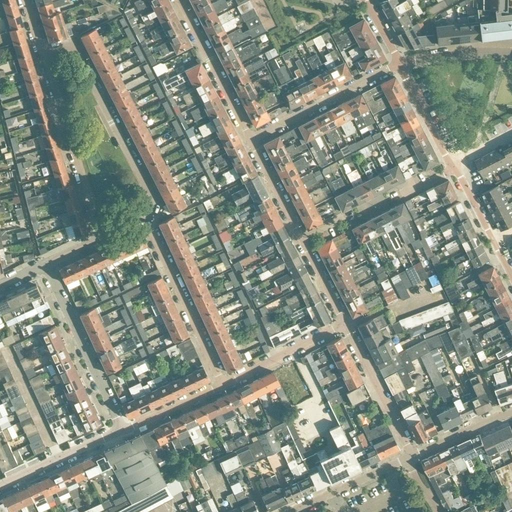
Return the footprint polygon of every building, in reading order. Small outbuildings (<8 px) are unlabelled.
[(67,0),(56,0),(52,1),(38,6),(41,18),(55,13),(53,8),(59,6),(68,3),(67,0)] [(151,3),(153,6),(165,0),(147,0),(136,6),(138,10),(151,3)] [(167,0),(165,0),(153,6),(154,10),(142,16),(144,21),(171,7),(167,0)] [(194,8),(209,1),(208,0),(191,0),(190,1),(194,8)] [(218,0),(211,4),(209,1),(194,8),(198,16),(225,2),(224,0),(218,0)] [(249,0),(248,0),(240,5),(236,6),(240,14),(253,7),(249,0)] [(382,0),(379,2),(384,12),(405,0),(382,0)] [(405,0),(384,12),(388,19),(412,6),(414,4),(411,0),(405,0)] [(431,15),(457,0),(442,0),(427,9),(431,15)] [(506,10),(506,0),(482,0),(482,9),(477,8),(477,9),(477,15),(478,15),(481,40),(481,39),(511,35),(511,12),(499,14),(498,10),(506,10)] [(15,1),(4,5),(7,18),(19,14),(15,1)] [(198,16),(202,24),(217,16),(215,13),(228,7),(225,2),(198,16)] [(104,5),(96,7),(98,14),(105,12),(113,9),(104,5)] [(388,19),(397,34),(412,26),(408,20),(417,15),(412,6),(388,19)] [(159,19),(160,22),(175,14),(171,7),(144,21),(146,25),(159,19)] [(240,14),(245,21),(257,15),(253,7),(240,14)] [(113,9),(105,12),(108,20),(120,14),(120,13),(113,9)] [(133,17),(129,9),(125,12),(124,12),(128,19),(133,17)] [(227,11),(217,16),(202,24),(206,31),(234,17),(231,13),(229,14),(227,11)] [(46,29),(64,24),(60,12),(55,13),(41,18),(44,25),(46,29)] [(7,32),(10,31),(11,30),(21,27),(23,27),(19,14),(7,18),(3,19),(7,32)] [(175,14),(160,22),(162,25),(149,31),(152,36),(179,22),(175,14)] [(249,29),(261,23),(257,15),(245,21),(247,26),(249,29)] [(480,40),(481,40),(478,15),(477,15),(467,16),(467,22),(470,41),(480,39),(480,40)] [(122,26),(127,24),(123,17),(118,19),(122,26)] [(236,22),(234,17),(206,31),(210,39),(225,31),(235,27),(233,23),(236,22)] [(336,43),(368,26),(363,19),(349,27),(351,30),(340,35),(338,31),(331,35),(336,43)] [(66,29),(72,27),(70,22),(64,24),(46,29),(47,34),(46,34),(49,42),(57,39),(60,38),(68,36),(66,29)] [(183,30),(179,22),(152,36),(154,40),(167,34),(168,37),(183,30)] [(470,41),(467,22),(457,23),(459,42),(470,41)] [(249,29),(242,33),(214,47),(219,56),(233,48),(233,47),(231,44),(244,37),(250,34),(252,38),(265,31),(261,23),(249,29)] [(417,23),(412,26),(397,34),(404,48),(434,45),(433,35),(417,37),(414,32),(420,28),(417,23)] [(457,23),(446,25),(448,43),(459,42),(457,23)] [(135,34),(140,32),(136,24),(131,27),(135,34)] [(448,43),(446,25),(435,26),(437,45),(448,43)] [(123,29),(127,36),(131,33),(128,26),(123,29)] [(372,34),(368,26),(336,43),(339,48),(340,51),(343,49),(342,46),(355,39),(357,42),(372,34)] [(25,41),(21,27),(11,30),(10,31),(14,43),(14,44),(25,41)] [(95,28),(80,36),(85,45),(103,36),(102,34),(99,36),(95,28)] [(226,35),(225,31),(210,39),(214,47),(242,33),(240,30),(239,28),(226,35)] [(183,30),(168,37),(170,40),(157,46),(160,51),(187,37),(183,30)] [(141,32),(140,32),(135,34),(139,42),(144,40),(145,39),(141,32)] [(326,32),(320,35),(323,41),(331,37),(328,33),(326,32)] [(131,33),(127,36),(121,39),(123,43),(129,40),(130,43),(135,41),(131,33)] [(350,56),(376,42),(372,34),(357,42),(358,45),(348,51),(350,56)] [(320,35),(312,39),(315,44),(317,47),(324,43),(323,41),(320,35)] [(103,36),(85,45),(90,55),(105,47),(102,41),(104,39),(103,36)] [(191,45),(187,37),(160,51),(162,56),(175,49),(176,53),(191,45)] [(312,39),(305,42),(308,48),(315,44),(312,39)] [(139,42),(143,50),(148,47),(144,40),(139,42)] [(14,45),(18,58),(30,54),(25,41),(14,44),(14,45)] [(223,64),(256,47),(254,42),(242,48),(241,45),(234,49),(233,48),(219,56),(223,64)] [(365,57),(380,49),(376,42),(350,56),(347,57),(343,49),(340,51),(348,66),(352,64),(351,62),(364,55),(365,57)] [(137,45),(133,47),(136,54),(141,52),(137,45)] [(223,64),(227,72),(242,64),(240,61),(261,50),(259,46),(256,47),(223,64)] [(105,47),(90,55),(95,64),(112,55),(111,53),(108,54),(106,50),(105,47)] [(152,55),(148,47),(143,50),(147,58),(152,55)] [(274,47),(269,50),(272,57),(278,54),(274,47)] [(380,49),(365,57),(354,63),(357,68),(351,71),(353,76),(359,72),(386,59),(380,49)] [(329,53),(343,80),(351,76),(344,62),(341,63),(334,50),(329,53)] [(292,56),(289,51),(281,55),(284,60),(292,56)] [(144,59),(141,52),(136,54),(140,61),(144,59)] [(327,61),(324,62),(336,84),(343,80),(329,53),(324,55),(327,61)] [(17,72),(22,71),(34,67),(30,54),(18,58),(13,60),(17,72)] [(316,54),(311,56),(328,88),(336,84),(324,62),(321,64),(316,54)] [(112,55),(95,64),(99,73),(114,66),(111,59),(114,58),(112,55)] [(151,65),(156,63),(152,55),(147,58),(151,65)] [(320,92),(328,88),(311,56),(306,58),(315,76),(313,78),(320,92)] [(227,72),(231,80),(264,63),(263,62),(261,58),(256,60),(243,67),(242,64),(227,72)] [(166,72),(157,76),(164,91),(168,89),(177,84),(204,71),(200,62),(169,78),(166,72)] [(146,63),(142,65),(146,73),(150,71),(146,63)] [(161,63),(152,67),(157,76),(166,72),(168,71),(164,63),(161,63)] [(231,80),(235,87),(250,80),(248,76),(261,70),(266,67),(264,63),(231,80)] [(283,65),(278,67),(283,76),(297,104),(305,100),(293,78),(290,80),(287,74),(283,65)] [(114,66),(99,73),(104,82),(122,74),(120,71),(118,72),(114,66)] [(298,69),(312,96),(320,92),(313,78),(310,79),(303,66),(298,69)] [(34,67),(22,71),(26,83),(37,80),(34,67)] [(297,104),(283,76),(278,67),(273,70),(281,84),(278,86),(289,108),(297,104)] [(305,100),(312,96),(298,69),(293,71),(296,76),(293,78),(305,100)] [(150,71),(146,73),(150,80),(154,78),(150,71)] [(208,78),(204,71),(177,84),(179,89),(192,83),(193,86),(208,78)] [(235,87),(239,95),(272,78),(269,73),(251,82),(250,80),(235,87)] [(122,74),(104,82),(109,92),(124,84),(120,77),(123,76),(122,74)] [(395,77),(362,93),(366,101),(373,98),(371,95),(382,89),(384,92),(399,84),(395,77)] [(185,100),(212,86),(208,78),(193,86),(195,89),(182,95),(185,100)] [(272,78),(239,95),(243,103),(258,95),(257,93),(269,87),(268,85),(274,83),(272,78)] [(37,80),(26,83),(30,96),(41,92),(37,80)] [(152,84),(155,91),(160,89),(156,82),(152,84)] [(124,84),(109,92),(114,101),(131,92),(130,90),(128,91),(124,84)] [(373,98),(366,101),(370,109),(403,92),(399,84),(384,92),(385,95),(374,101),(373,98)] [(216,94),(212,86),(185,100),(187,105),(200,98),(201,101),(216,94)] [(164,96),(160,89),(155,91),(159,98),(164,96)] [(258,95),(243,103),(247,111),(280,94),(277,89),(259,98),(258,95)] [(131,92),(114,101),(119,110),(133,103),(138,101),(133,91),(131,92)] [(41,92),(30,96),(34,108),(34,109),(46,106),(45,105),(41,92)] [(407,100),(403,92),(370,109),(372,114),(390,104),(392,108),(407,100)] [(193,116),(220,102),(216,94),(201,101),(203,105),(190,111),(193,116)] [(282,98),(280,94),(247,111),(251,118),(266,111),(264,107),(276,101),(282,98)] [(374,122),(368,109),(360,94),(353,98),(367,126),(374,122)] [(345,102),(352,117),(354,120),(359,129),(362,128),(367,126),(353,98),(345,102)] [(378,125),(411,108),(407,100),(392,108),(393,111),(382,117),(382,118),(376,121),(378,125)] [(161,103),(165,110),(169,108),(166,101),(161,103)] [(224,110),(220,102),(193,116),(195,120),(208,114),(209,117),(224,110)] [(349,118),(352,117),(345,102),(337,106),(351,133),(356,131),(349,118)] [(133,103),(119,110),(123,120),(141,111),(140,109),(137,110),(133,103)] [(38,123),(46,120),(50,119),(46,106),(34,109),(34,110),(38,123)] [(351,133),(337,106),(329,110),(335,120),(337,125),(340,123),(346,136),(351,133)] [(255,126),(266,120),(281,112),(279,108),(279,107),(267,113),(266,111),(251,118),(255,126)] [(173,115),(169,108),(165,110),(169,117),(173,115)] [(387,126),(398,120),(400,123),(415,115),(411,108),(378,125),(380,128),(386,125),(387,126)] [(201,131),(228,117),(224,110),(209,117),(211,120),(198,127),(201,131)] [(337,125),(335,120),(329,110),(322,114),(336,141),(340,139),(334,126),(337,125)] [(123,120),(124,120),(128,129),(143,121),(140,115),(142,113),(141,111),(123,120)] [(336,141),(322,114),(314,118),(321,133),(324,131),(331,144),(336,141)] [(418,122),(417,120),(415,115),(400,123),(401,126),(390,132),(387,134),(385,131),(382,133),(385,139),(418,122)] [(216,129),(217,133),(232,125),(228,117),(201,131),(203,136),(216,129)] [(314,118),(306,122),(320,149),(324,148),(325,147),(318,134),(321,133),(314,118)] [(46,120),(38,123),(42,135),(54,132),(50,120),(50,119),(46,120)] [(171,121),(174,128),(179,126),(175,119),(171,121)] [(143,121),(128,129),(133,138),(150,129),(149,127),(147,128),(143,121)] [(324,157),(320,149),(306,122),(298,126),(306,141),(309,139),(313,146),(310,148),(320,168),(328,164),(324,157)] [(406,135),(408,138),(423,131),(418,122),(385,139),(390,148),(397,144),(395,141),(406,135)] [(236,133),(232,125),(217,133),(219,136),(206,142),(199,146),(201,151),(208,148),(236,133)] [(183,133),(179,126),(174,128),(178,136),(183,133)] [(190,127),(188,128),(184,130),(188,138),(192,136),(194,135),(194,134),(190,127)] [(297,127),(264,144),(268,152),(282,144),(281,142),(294,135),(295,138),(297,137),(301,135),(297,127)] [(150,129),(133,138),(138,147),(153,140),(149,133),(152,132),(150,129)] [(427,138),(423,131),(408,138),(409,142),(399,147),(397,144),(390,148),(394,156),(427,138)] [(58,144),(54,132),(42,135),(37,137),(41,149),(46,148),(58,144)] [(381,135),(380,132),(372,136),(374,140),(380,137),(381,135)] [(225,148),(240,141),(236,133),(208,148),(210,152),(211,152),(224,145),(225,148)] [(364,139),(366,144),(374,140),(372,136),(371,134),(363,138),(364,139)] [(194,135),(192,136),(188,138),(192,146),(198,143),(194,135)] [(307,147),(301,135),(297,137),(301,144),(294,147),(272,159),(275,167),(290,159),(288,156),(307,147)] [(180,140),(184,147),(188,145),(185,138),(180,140)] [(431,146),(427,138),(394,156),(395,159),(402,156),(402,157),(414,151),(416,154),(431,146)] [(356,143),(359,148),(366,144),(364,139),(356,143)] [(153,140),(138,147),(142,157),(160,148),(159,146),(156,147),(153,140)] [(244,149),(240,141),(225,148),(227,152),(214,158),(217,163),(244,149)] [(511,142),(511,141),(502,146),(511,163),(511,162),(511,142)] [(375,142),(367,146),(370,150),(377,146),(377,145),(375,142)] [(268,152),(272,159),(294,147),(292,143),(284,147),(282,144),(268,152)] [(46,148),(50,160),(62,157),(58,144),(46,148)] [(192,152),(188,145),(184,147),(188,154),(192,152)] [(347,145),(340,149),(340,151),(343,156),(351,152),(347,145)] [(372,154),(370,150),(367,146),(360,150),(363,155),(364,158),(372,154)] [(397,163),(402,171),(407,168),(409,168),(407,165),(419,159),(420,162),(435,154),(431,146),(416,154),(397,163)] [(498,149),(493,151),(502,167),(511,163),(502,146),(498,149)] [(160,148),(142,157),(147,166),(162,158),(159,152),(161,151),(160,148)] [(248,156),(244,149),(217,163),(219,167),(232,161),(233,164),(248,156)] [(360,150),(352,154),(355,159),(363,155),(360,150)] [(380,152),(382,155),(396,183),(404,180),(396,165),(393,166),(387,153),(385,150),(380,152)] [(333,155),(335,160),(343,156),(340,151),(333,155)] [(493,151),(484,156),(493,172),(502,167),(493,151)] [(347,163),(355,159),(352,154),(344,158),(346,161),(347,163)] [(412,166),(416,173),(420,171),(426,168),(431,166),(439,162),(435,154),(420,162),(412,166)] [(381,173),(389,187),(396,183),(382,155),(377,158),(384,171),(381,173)] [(190,158),(194,166),(198,163),(194,156),(190,158)] [(252,164),(248,156),(233,164),(235,167),(222,173),(225,178),(252,164)] [(290,159),(275,167),(279,175),(306,161),(304,156),(292,162),(290,159)] [(493,172),(484,156),(475,160),(483,176),(483,177),(493,172)] [(66,171),(62,157),(50,160),(46,162),(50,174),(54,173),(54,174),(66,171)] [(162,158),(147,166),(152,175),(169,166),(168,164),(166,166),(162,158)] [(306,161),(279,175),(283,182),(298,175),(296,172),(308,166),(309,165),(306,161)] [(381,191),(389,187),(381,173),(378,174),(371,161),(367,163),(381,191)] [(336,162),(329,166),(332,171),(339,167),(336,162)] [(202,170),(198,163),(194,166),(197,173),(202,170)] [(366,180),(373,195),(381,191),(367,163),(362,166),(369,179),(366,180)] [(252,164),(225,178),(218,181),(221,186),(227,183),(240,176),(241,179),(242,180),(243,180),(244,181),(257,174),(256,172),(252,164)] [(169,166),(152,175),(157,185),(172,177),(168,170),(171,169),(169,166)] [(332,172),(332,171),(329,166),(323,169),(322,172),(324,176),(332,172)] [(411,176),(407,168),(402,171),(405,179),(411,176)] [(365,199),(373,195),(366,180),(363,182),(356,169),(351,171),(365,199)] [(300,178),(298,175),(283,182),(287,190),(314,176),(320,173),(319,170),(313,174),(312,172),(300,178)] [(70,184),(66,171),(54,174),(55,175),(58,188),(70,184)] [(350,188),(358,203),(365,199),(351,171),(346,174),(353,187),(350,188)] [(320,173),(314,176),(287,190),(291,198),(306,190),(304,187),(323,178),(320,173)] [(262,185),(257,174),(244,181),(246,186),(231,194),(234,200),(262,185)] [(199,177),(203,184),(208,182),(204,175),(199,177)] [(172,177),(157,185),(161,194),(179,185),(178,182),(175,184),(172,177)] [(340,177),(336,179),(350,207),(358,203),(350,188),(347,190),(340,177)] [(334,196),(342,211),(350,207),(336,179),(331,181),(338,195),(334,196)] [(448,180),(425,191),(430,200),(438,196),(452,188),(450,183),(448,180)] [(208,182),(203,184),(208,194),(213,192),(208,182)] [(70,184),(58,188),(54,189),(57,202),(64,200),(76,196),(72,183),(70,184)] [(179,185),(161,194),(166,203),(181,195),(178,189),(180,187),(179,185)] [(262,185),(234,200),(236,205),(252,197),(255,202),(268,195),(262,185)] [(306,190),(291,198),(295,205),(322,191),(323,191),(328,188),(327,185),(320,188),(319,187),(307,193),(306,190)] [(482,193),(487,203),(503,194),(499,185),(482,193)] [(457,197),(452,188),(438,196),(439,199),(426,205),(429,211),(445,203),(457,197)] [(322,191),(295,205),(299,213),(314,205),(312,202),(325,196),(323,191),(322,191)] [(185,193),(181,195),(166,203),(171,213),(190,203),(185,193)] [(503,194),(487,203),(492,212),(508,203),(503,194)] [(35,195),(30,196),(25,198),(27,207),(37,204),(35,195)] [(255,202),(237,211),(242,222),(248,219),(273,206),(268,195),(255,202)] [(64,200),(68,212),(80,209),(76,196),(64,200)] [(214,210),(209,199),(203,202),(208,213),(214,210)] [(409,211),(413,208),(414,208),(410,199),(404,202),(409,211)] [(329,205),(327,202),(315,208),(314,205),(299,213),(303,221),(330,207),(329,205)] [(414,221),(419,231),(425,228),(449,216),(463,209),(459,202),(446,209),(447,211),(433,218),(426,221),(423,216),(414,221)] [(410,217),(402,203),(393,208),(411,242),(415,240),(411,233),(412,232),(406,219),(410,217)] [(492,212),(496,221),(511,213),(511,210),(508,203),(492,212)] [(332,212),(334,215),(340,212),(336,204),(330,207),(303,221),(307,229),(322,221),(321,218),(332,212)] [(242,222),(234,226),(235,229),(243,224),(245,227),(262,219),(263,221),(277,214),(273,206),(248,219),(242,222)] [(21,207),(14,209),(17,220),(24,219),(21,207)] [(411,242),(393,208),(385,212),(392,226),(395,225),(405,245),(411,242)] [(413,208),(409,211),(413,219),(418,217),(413,208)] [(63,228),(72,225),(84,221),(80,209),(68,212),(59,215),(63,228)] [(467,217),(463,209),(449,216),(452,220),(439,226),(442,232),(454,226),(453,225),(458,222),(457,222),(467,217)] [(28,211),(32,224),(37,223),(33,210),(28,211)] [(397,236),(392,226),(385,212),(378,215),(395,249),(400,247),(396,241),(395,237),(397,236)] [(511,213),(496,221),(501,230),(511,224),(511,213)] [(213,215),(210,217),(213,223),(214,223),(219,220),(216,214),(213,215)] [(282,224),(277,214),(263,221),(266,227),(255,232),(253,233),(255,238),(259,236),(269,231),(282,224)] [(205,215),(196,219),(200,226),(209,222),(205,215)] [(395,249),(378,215),(370,219),(377,234),(380,232),(387,245),(390,252),(395,249)] [(158,223),(163,232),(180,225),(179,223),(177,224),(173,216),(158,223)] [(454,235),(457,233),(472,226),(467,217),(457,222),(458,222),(453,225),(454,226),(442,232),(444,236),(453,231),(454,235)] [(219,220),(214,223),(218,230),(227,225),(223,218),(219,220)] [(377,234),(370,219),(362,223),(376,251),(381,248),(374,235),(377,234)] [(84,221),(72,225),(76,237),(88,234),(84,221)] [(212,229),(209,222),(200,226),(203,234),(212,229)] [(376,251),(362,223),(352,229),(359,243),(364,241),(371,254),(376,251)] [(289,236),(282,224),(269,231),(272,238),(257,245),(260,251),(289,236)] [(181,228),(180,225),(163,232),(167,242),(182,235),(179,229),(181,228)] [(459,238),(446,244),(448,249),(476,235),(472,226),(457,233),(459,238)] [(425,228),(419,231),(421,239),(425,237),(427,236),(425,228)] [(229,229),(220,233),(224,242),(233,238),(229,229)] [(28,230),(16,233),(17,239),(29,236),(28,230)] [(140,231),(129,237),(135,251),(147,246),(140,231)] [(214,234),(203,239),(207,246),(213,243),(217,241),(214,234)] [(167,242),(171,251),(188,243),(187,241),(185,242),(182,235),(167,242)] [(464,246),(466,250),(480,243),(476,235),(448,249),(450,253),(464,246)] [(278,248),(279,251),(293,244),(289,236),(260,251),(262,254),(263,256),(278,248)] [(316,247),(320,255),(348,241),(346,236),(333,242),(331,239),(328,241),(323,243),(316,247)] [(138,256),(135,251),(129,237),(117,242),(126,261),(138,256)] [(421,239),(419,240),(420,242),(422,245),(424,250),(430,247),(425,237),(421,239)] [(320,255),(324,262),(339,254),(338,251),(350,245),(356,242),(354,238),(348,241),(320,255)] [(229,240),(223,243),(227,253),(233,249),(229,240)] [(117,242),(105,248),(112,262),(114,267),(126,261),(117,242)] [(171,251),(176,260),(191,253),(188,247),(190,246),(188,243),(171,251)] [(455,265),(457,264),(484,251),(480,243),(466,250),(467,253),(453,261),(454,263),(455,265)] [(298,254),(293,244),(279,251),(281,256),(266,263),(269,269),(298,254)] [(0,247),(0,259),(11,258),(10,253),(4,254),(2,247),(0,247)] [(430,247),(424,250),(428,259),(430,258),(436,255),(434,251),(432,252),(430,247)] [(112,262),(105,248),(94,253),(100,267),(112,262)] [(255,253),(252,248),(246,251),(249,256),(255,253)] [(324,262),(328,270),(362,252),(359,248),(354,251),(341,257),(339,254),(324,262)] [(457,264),(455,265),(454,266),(456,270),(472,262),(474,267),(488,259),(484,251),(457,264)] [(328,270),(332,277),(353,267),(351,264),(358,260),(364,257),(362,252),(328,270)] [(100,267),(94,253),(82,258),(88,272),(100,267)] [(176,260),(180,270),(197,262),(196,260),(194,260),(191,253),(176,260)] [(298,254),(269,269),(258,275),(261,280),(287,267),(288,269),(302,262),(298,254)] [(436,255),(430,258),(434,266),(439,263),(437,260),(438,259),(436,255)] [(143,257),(140,259),(140,260),(145,270),(149,268),(145,260),(144,260),(143,257)] [(12,262),(11,258),(0,259),(0,272),(2,272),(1,267),(6,266),(6,264),(12,262)] [(82,258),(70,264),(77,278),(88,272),(82,258)] [(239,261),(233,264),(238,274),(243,271),(244,271),(239,261)] [(180,270),(184,279),(199,272),(196,266),(198,265),(197,262),(180,270)] [(290,273),(273,281),(276,286),(278,286),(306,271),(302,262),(288,269),(290,273)] [(443,271),(439,263),(434,266),(437,274),(443,271)] [(70,264),(59,269),(59,271),(65,283),(68,289),(80,284),(77,278),(70,264)] [(347,270),(332,277),(336,285),(364,270),(362,266),(361,266),(354,269),(353,267),(347,270)] [(375,275),(383,271),(386,269),(384,266),(373,271),(375,275)] [(413,285),(420,281),(413,266),(405,270),(406,271),(408,275),(413,285)] [(467,284),(469,288),(497,274),(493,266),(478,274),(479,277),(467,284)] [(423,267),(415,271),(420,281),(428,277),(429,277),(423,267)] [(149,278),(160,273),(158,269),(147,274),(149,278)] [(364,270),(336,285),(340,293),(355,285),(353,282),(366,276),(369,274),(367,269),(364,270)] [(242,283),(247,280),(243,271),(238,274),(237,274),(242,283)] [(297,287),(298,289),(312,282),(306,271),(278,286),(280,291),(287,287),(289,291),(297,287)] [(383,271),(375,275),(379,282),(387,278),(383,271)] [(449,283),(443,271),(437,274),(443,286),(449,283)] [(184,279),(189,288),(206,280),(204,278),(202,279),(199,272),(184,279)] [(149,279),(149,278),(147,274),(138,278),(140,283),(149,279)] [(440,284),(435,274),(429,277),(428,277),(432,287),(440,284)] [(501,282),(497,274),(469,288),(472,293),(484,286),(486,289),(501,282)] [(408,275),(401,278),(401,280),(406,288),(413,285),(408,275)] [(149,294),(166,286),(161,276),(146,283),(149,289),(147,290),(149,294)] [(238,285),(235,278),(230,280),(224,283),(226,288),(233,285),(234,287),(238,285)] [(387,278),(379,282),(383,290),(391,286),(388,279),(387,278)] [(189,288),(193,298),(208,291),(205,284),(207,283),(206,280),(189,288)] [(247,280),(242,283),(246,291),(252,287),(249,280),(247,280)] [(340,293),(344,300),(375,284),(373,280),(356,288),(355,285),(340,293)] [(401,280),(393,284),(397,292),(401,298),(402,300),(410,296),(409,294),(406,288),(401,280)] [(316,290),(312,282),(298,289),(300,292),(285,300),(287,305),(316,290)] [(461,293),(456,282),(444,288),(449,299),(455,296),(461,293)] [(505,289),(501,282),(486,289),(488,292),(469,302),(471,307),(475,305),(505,289)] [(344,300),(348,308),(363,301),(361,298),(374,291),(378,289),(375,284),(344,300)] [(442,288),(440,284),(432,287),(430,288),(432,293),(442,288)] [(32,286),(26,289),(34,306),(37,314),(50,308),(44,297),(42,298),(37,286),(36,285),(32,286)] [(166,286),(149,294),(145,296),(150,306),(155,303),(170,296),(166,286)] [(383,290),(381,291),(388,305),(398,300),(397,298),(391,286),(383,290)] [(126,293),(121,295),(126,305),(130,303),(128,298),(140,292),(138,287),(126,293)] [(250,300),(257,296),(252,287),(246,291),(250,300)] [(26,289),(16,294),(24,311),(34,306),(26,289)] [(505,289),(475,305),(477,310),(485,306),(486,309),(494,305),(509,297),(505,289)] [(305,302),(307,306),(321,299),(316,290),(287,305),(290,310),(305,302)] [(193,298),(197,307),(214,299),(213,297),(211,298),(208,291),(193,298)] [(24,311),(16,294),(6,298),(14,315),(24,311)] [(456,295),(449,299),(451,304),(458,300),(456,295)] [(155,315),(175,306),(170,296),(155,303),(150,306),(154,315),(155,315)] [(258,296),(257,296),(250,300),(255,309),(262,305),(258,296)] [(364,303),(363,301),(348,308),(352,316),(380,302),(377,297),(364,303)] [(511,305),(511,303),(509,297),(494,305),(495,308),(483,314),(485,319),(511,305)] [(6,298),(0,301),(0,310),(5,320),(14,315),(6,298)] [(214,299),(197,307),(202,316),(216,309),(213,302),(215,301),(214,299)] [(311,315),(311,316),(326,309),(325,308),(321,299),(307,306),(292,314),(295,320),(297,319),(309,313),(311,315)] [(448,302),(443,304),(446,314),(447,314),(452,311),(451,307),(448,302)] [(446,314),(443,304),(437,306),(441,316),(446,314)] [(511,305),(485,319),(481,321),(483,326),(500,317),(502,320),(511,315),(511,305)] [(179,316),(175,306),(155,315),(160,324),(164,322),(164,323),(179,316)] [(259,309),(262,316),(269,313),(265,306),(259,309)] [(441,316),(437,306),(432,308),(435,318),(441,316)] [(79,314),(84,324),(100,317),(98,312),(96,313),(94,308),(79,314)] [(426,310),(430,320),(435,318),(432,308),(426,310)] [(220,316),(216,309),(202,316),(206,325),(223,318),(222,315),(220,316)] [(326,310),(326,309),(311,316),(312,317),(314,322),(302,328),(300,329),(299,327),(297,323),(275,333),(269,336),(274,348),(331,319),(326,310)] [(391,323),(395,321),(390,310),(385,312),(391,323)] [(430,320),(426,310),(421,312),(425,323),(430,320)] [(450,321),(456,319),(452,311),(447,314),(450,321)] [(458,313),(462,321),(466,319),(462,311),(458,313)] [(135,312),(130,314),(135,324),(139,322),(135,312)] [(415,314),(419,325),(425,323),(421,312),(415,314)] [(100,317),(84,324),(89,334),(103,327),(112,323),(107,313),(100,317)] [(272,320),(269,313),(262,316),(260,317),(264,325),(270,323),(270,322),(272,320)] [(415,314),(410,316),(414,327),(419,325),(415,314)] [(40,319),(44,327),(54,323),(51,316),(50,315),(40,319)] [(357,326),(361,334),(363,337),(384,326),(379,315),(357,326)] [(511,324),(511,315),(502,320),(503,323),(491,330),(486,332),(489,337),(490,336),(511,324)] [(184,325),(179,316),(164,323),(167,328),(165,329),(167,333),(184,325)] [(410,316),(404,318),(408,329),(414,327),(410,316)] [(206,325),(210,335),(225,328),(222,321),(224,320),(223,318),(206,325)] [(408,329),(404,318),(398,320),(399,321),(403,329),(404,331),(408,329)] [(40,319),(30,324),(34,332),(44,327),(40,319)] [(459,326),(458,323),(456,319),(450,321),(454,328),(459,326)] [(458,323),(459,326),(462,331),(470,327),(466,319),(462,321),(458,323)] [(396,322),(395,321),(391,323),(396,333),(403,329),(399,321),(396,322)] [(139,322),(135,324),(140,334),(144,332),(139,322)] [(275,333),(270,323),(264,325),(269,336),(275,333)] [(426,331),(422,332),(424,336),(447,327),(447,326),(445,323),(426,331)] [(25,327),(29,334),(34,332),(30,324),(25,326),(25,327)] [(511,324),(490,336),(492,341),(501,337),(502,339),(510,336),(511,334),(511,324)] [(184,325),(167,333),(169,338),(172,337),(174,342),(188,335),(184,325)] [(38,334),(43,344),(60,336),(55,326),(38,334)] [(384,326),(363,337),(368,348),(389,337),(384,326)] [(472,353),(465,339),(462,331),(459,326),(454,328),(447,331),(456,350),(460,359),(472,353)] [(89,334),(93,344),(109,336),(107,332),(105,333),(103,327),(89,334)] [(470,327),(462,331),(465,339),(468,338),(473,335),(470,327)] [(210,335),(214,344),(231,336),(230,334),(228,335),(225,328),(210,335)] [(447,331),(438,334),(443,345),(447,354),(456,350),(447,331)] [(438,334),(432,337),(437,348),(443,345),(438,334)] [(511,344),(511,334),(510,336),(511,339),(499,345),(501,350),(511,344)] [(137,335),(132,337),(137,347),(141,345),(137,335)] [(474,335),(473,335),(468,338),(471,346),(478,343),(474,335)] [(12,336),(2,340),(4,345),(9,343),(11,343),(14,341),(12,336)] [(43,344),(47,353),(64,345),(66,344),(63,338),(61,339),(60,336),(43,344)] [(109,336),(93,344),(98,353),(112,347),(109,341),(111,340),(109,336)] [(214,344),(219,353),(234,346),(231,340),(233,339),(231,336),(214,344)] [(316,354),(319,358),(344,345),(340,337),(326,344),(328,348),(316,354)] [(389,337),(368,348),(372,356),(393,345),(389,337)] [(430,351),(437,348),(432,337),(425,339),(430,351)] [(178,344),(184,358),(186,361),(198,356),(190,338),(178,344)] [(420,355),(430,351),(425,339),(424,338),(405,348),(411,360),(420,355)] [(26,346),(23,340),(12,345),(15,351),(26,346)] [(475,354),(481,350),(482,350),(478,342),(478,343),(471,346),(475,354)] [(98,353),(102,363),(119,356),(123,353),(118,344),(112,347),(98,353)] [(184,358),(178,344),(166,349),(168,354),(172,362),(173,361),(174,358),(178,357),(183,359),(184,358)] [(511,344),(501,350),(494,353),(497,359),(504,355),(503,355),(511,350),(511,344)] [(69,355),(64,345),(47,353),(52,363),(69,355)] [(349,353),(344,345),(319,358),(321,363),(333,357),(335,361),(349,354),(349,353)] [(393,345),(372,356),(376,363),(389,357),(397,353),(397,352),(393,345)] [(234,346),(219,353),(223,363),(241,355),(239,352),(237,353),(234,346)] [(397,353),(407,373),(415,369),(411,360),(405,348),(397,352),(397,353)] [(481,350),(475,354),(479,361),(483,359),(485,358),(481,350)] [(433,356),(430,351),(420,355),(423,361),(433,356)] [(241,355),(223,363),(227,372),(248,362),(244,353),(241,355)] [(309,353),(305,355),(309,362),(309,363),(313,361),(309,353)] [(397,353),(389,357),(393,364),(396,372),(401,380),(405,388),(404,388),(405,389),(413,384),(407,373),(397,353)] [(326,371),(328,376),(353,363),(349,355),(349,354),(335,361),(335,362),(337,366),(326,371)] [(19,360),(22,365),(33,360),(30,355),(19,360)] [(73,365),(69,355),(52,363),(56,373),(73,365)] [(305,355),(300,357),(303,364),(309,362),(305,355)] [(119,356),(102,363),(107,373),(121,366),(119,361),(121,360),(119,356)] [(423,361),(425,366),(435,361),(433,356),(423,361)] [(393,364),(389,357),(376,363),(380,371),(393,364)] [(483,359),(479,361),(482,370),(487,367),(483,359)] [(33,360),(22,365),(24,370),(26,375),(34,371),(32,367),(35,365),(33,360)] [(294,360),(285,365),(293,381),(303,376),(296,364),(294,360)] [(313,361),(309,363),(314,372),(318,370),(313,361)] [(437,366),(435,361),(425,366),(427,371),(437,366)] [(11,373),(6,362),(0,364),(0,377),(4,376),(11,373)] [(323,379),(318,381),(320,386),(330,381),(342,375),(344,378),(358,371),(353,363),(328,376),(323,379)] [(495,365),(495,367),(502,387),(504,386),(509,401),(511,399),(511,383),(507,385),(500,365),(499,363),(495,365)] [(197,369),(191,372),(198,386),(209,380),(202,364),(196,367),(197,369)] [(384,378),(396,372),(393,364),(380,371),(384,378)] [(78,375),(73,365),(56,373),(61,383),(78,375)] [(132,365),(120,371),(122,375),(134,370),(132,365)] [(285,365),(275,370),(275,371),(283,386),(293,381),(285,365)] [(437,366),(427,371),(429,376),(439,371),(437,366)] [(495,367),(486,372),(488,377),(493,375),(497,388),(494,389),(499,404),(509,401),(504,386),(502,387),(495,367)] [(186,391),(198,386),(191,372),(190,370),(184,373),(185,375),(180,378),(186,391)] [(34,371),(26,375),(29,379),(28,380),(31,385),(42,380),(39,374),(36,376),(34,371)] [(119,371),(108,376),(110,381),(117,377),(120,384),(124,382),(119,371)] [(273,371),(262,377),(268,389),(270,388),(273,386),(279,396),(284,393),(273,371)] [(335,389),(325,394),(327,399),(337,394),(338,394),(363,381),(358,373),(358,372),(358,371),(344,378),(344,379),(344,380),(346,384),(335,389)] [(384,378),(388,386),(401,380),(396,372),(384,378)] [(3,384),(5,389),(16,384),(11,373),(4,376),(7,383),(3,384)] [(61,383),(65,393),(82,385),(82,384),(84,383),(81,377),(79,378),(78,375),(61,383)] [(174,380),(168,383),(174,397),(186,391),(180,378),(178,375),(173,378),(174,380)] [(469,378),(469,379),(470,381),(484,410),(491,407),(479,381),(476,375),(474,376),(469,378)] [(444,381),(442,376),(432,381),(434,386),(444,381)] [(256,395),(268,389),(262,377),(251,383),(256,395)] [(470,399),(477,413),(484,410),(470,381),(469,379),(467,380),(465,381),(470,393),(467,394),(469,399),(470,399)] [(42,380),(31,385),(35,394),(46,390),(42,380)] [(139,380),(127,386),(132,397),(133,399),(139,413),(151,407),(145,394),(139,380)] [(388,386),(392,395),(404,388),(405,388),(401,380),(388,386)] [(163,402),(174,397),(168,383),(167,381),(161,383),(162,386),(156,388),(163,402)] [(442,395),(449,392),(444,381),(434,386),(434,387),(439,397),(442,395)] [(251,383),(237,389),(243,402),(250,417),(252,422),(257,420),(255,415),(252,407),(252,405),(249,399),(256,395),(251,383)] [(364,383),(345,392),(349,400),(351,404),(370,395),(364,383)] [(16,384),(5,389),(10,400),(21,395),(16,384)] [(65,393),(52,399),(55,404),(60,402),(63,401),(64,405),(65,405),(87,394),(82,385),(65,393)] [(151,391),(145,394),(151,407),(163,402),(156,388),(155,386),(150,389),(151,391)] [(469,417),(477,413),(470,399),(469,399),(467,394),(464,396),(459,386),(455,388),(466,410),(469,417)] [(455,388),(451,390),(454,396),(452,398),(455,406),(462,420),(469,417),(466,410),(455,388)] [(237,389),(226,395),(232,407),(237,405),(241,413),(242,413),(245,419),(250,417),(243,402),(237,389)] [(35,394),(40,404),(51,399),(46,390),(35,394)] [(345,392),(339,396),(342,401),(343,403),(349,400),(345,392)] [(91,404),(87,394),(65,405),(70,414),(91,404)] [(337,394),(327,399),(331,407),(342,401),(339,396),(338,394),(337,394)] [(10,400),(15,411),(26,405),(21,395),(10,400)] [(226,395),(215,400),(221,412),(223,418),(225,422),(236,417),(232,407),(226,395)] [(128,402),(121,405),(128,418),(139,413),(133,399),(132,397),(127,399),(128,402)] [(40,404),(44,414),(55,409),(51,399),(40,404)] [(221,412),(215,400),(203,405),(209,418),(210,417),(214,426),(218,424),(220,428),(227,425),(223,418),(221,412)] [(73,425),(79,422),(96,414),(94,411),(96,410),(94,404),(92,405),(91,404),(70,414),(69,415),(73,425)] [(416,442),(429,436),(425,427),(418,413),(417,414),(411,404),(400,410),(416,442)] [(20,421),(31,416),(26,405),(15,411),(20,421)] [(208,418),(209,418),(203,405),(191,411),(203,435),(203,436),(209,434),(203,421),(208,418)] [(444,429),(462,420),(455,406),(449,409),(437,414),(444,429)] [(60,419),(55,409),(44,414),(49,424),(60,419)] [(276,409),(265,414),(270,424),(273,424),(281,420),(276,409)] [(426,409),(418,413),(425,427),(429,436),(437,432),(430,415),(426,409)] [(191,411),(180,416),(189,436),(192,440),(203,435),(191,411)] [(73,425),(78,435),(101,424),(100,423),(102,422),(99,417),(98,417),(96,414),(79,422),(73,425)] [(20,421),(25,432),(36,427),(31,416),(20,421)] [(180,416),(169,421),(178,441),(189,436),(180,416)] [(60,419),(49,424),(51,429),(62,424),(60,419)] [(183,450),(178,440),(169,421),(152,429),(159,444),(165,442),(170,439),(176,453),(183,450)] [(285,421),(271,428),(274,434),(288,428),(287,425),(285,421)] [(400,449),(398,446),(386,422),(375,427),(377,431),(376,432),(380,440),(386,438),(387,440),(382,442),(387,455),(400,449)] [(324,449),(316,452),(330,482),(361,467),(354,452),(350,446),(339,424),(329,429),(339,451),(327,456),(324,449)] [(387,455),(382,442),(387,440),(386,438),(380,440),(376,432),(377,431),(375,427),(369,430),(366,424),(362,426),(369,441),(371,440),(372,444),(380,458),(387,455)] [(2,430),(0,430),(0,443),(7,441),(17,436),(12,425),(2,430)] [(508,446),(511,444),(511,428),(510,425),(500,429),(508,446)] [(28,438),(38,432),(36,427),(25,432),(28,438)] [(274,453),(281,449),(274,434),(271,428),(264,432),(274,453)] [(53,434),(58,444),(69,439),(64,429),(53,434)] [(152,429),(140,434),(155,463),(166,458),(159,444),(152,429)] [(500,429),(491,433),(499,451),(508,446),(500,429)] [(266,456),(274,453),(264,432),(257,435),(258,439),(266,456)] [(362,432),(357,435),(370,463),(380,458),(372,444),(368,446),(362,432)] [(501,456),(499,451),(491,433),(481,438),(491,460),(501,456)] [(140,434),(103,451),(110,466),(114,472),(125,494),(128,500),(130,503),(166,484),(155,463),(140,434)] [(480,434),(471,438),(478,453),(482,452),(487,463),(488,465),(493,463),(491,460),(481,438),(480,434)] [(245,435),(233,440),(237,447),(248,441),(245,435)] [(361,467),(370,463),(357,435),(352,437),(358,450),(354,452),(361,467)] [(471,438),(458,444),(465,459),(469,468),(471,473),(476,471),(470,457),(478,453),(471,438)] [(253,442),(249,443),(246,445),(253,462),(266,456),(258,439),(253,442)] [(0,443),(0,457),(12,452),(7,441),(0,443)] [(33,449),(35,454),(46,449),(44,444),(33,449)] [(287,444),(280,447),(281,449),(289,467),(290,467),(292,472),(302,494),(316,488),(309,474),(308,471),(304,473),(300,463),(297,464),(287,444)] [(469,468),(465,459),(458,444),(449,448),(460,471),(460,472),(469,468)] [(243,467),(253,462),(246,445),(235,450),(243,467)] [(449,448),(441,452),(452,475),(454,480),(458,478),(455,473),(460,471),(449,448)] [(12,452),(0,457),(0,466),(1,470),(22,460),(17,449),(12,452)] [(210,450),(204,453),(207,460),(213,457),(210,450)] [(218,458),(224,472),(225,475),(243,467),(235,450),(218,458)] [(114,472),(110,466),(103,451),(102,452),(92,456),(102,478),(114,472)] [(317,470),(309,474),(316,488),(330,482),(316,452),(315,452),(311,455),(312,457),(318,470),(317,470)] [(445,478),(452,475),(441,452),(440,452),(421,461),(434,487),(439,485),(447,481),(445,478)] [(92,456),(81,462),(88,476),(89,480),(93,478),(95,481),(102,478),(92,456)] [(206,480),(224,472),(218,458),(199,467),(202,472),(206,480)] [(77,481),(88,476),(81,462),(70,466),(77,481)] [(495,470),(497,474),(510,469),(508,464),(495,470)] [(70,466),(59,471),(66,486),(77,481),(70,466)] [(192,470),(190,471),(193,477),(197,474),(202,472),(199,467),(192,470)] [(289,467),(281,471),(286,481),(285,481),(287,486),(281,489),(287,501),(295,498),(302,494),(292,472),(290,467),(289,467)] [(511,472),(510,469),(497,474),(499,479),(511,473),(511,472)] [(495,470),(491,472),(495,481),(500,479),(499,479),(497,474),(495,470)] [(69,492),(66,486),(59,471),(49,476),(55,491),(58,497),(69,492)] [(189,471),(186,473),(193,488),(197,487),(189,471)] [(202,472),(197,474),(205,490),(209,488),(206,480),(202,472)] [(500,479),(502,484),(511,479),(511,473),(499,479),(500,479)] [(37,482),(47,502),(47,503),(54,500),(51,493),(55,491),(49,476),(48,477),(45,478),(37,482)] [(270,476),(264,479),(273,497),(271,497),(272,499),(272,500),(275,507),(285,502),(287,501),(281,489),(277,479),(273,481),(270,476)] [(269,489),(264,479),(260,481),(266,494),(261,496),(268,510),(275,507),(272,500),(272,499),(271,497),(273,497),(269,489)] [(502,485),(502,484),(500,479),(495,481),(492,483),(495,489),(502,485)] [(511,479),(502,484),(502,485),(504,488),(511,484),(511,479)] [(239,481),(230,485),(234,493),(242,489),(239,481)] [(36,507),(47,502),(37,482),(31,484),(26,487),(33,501),(34,501),(36,507)] [(26,487),(13,493),(20,507),(26,504),(29,511),(34,509),(31,502),(33,501),(26,487)] [(234,493),(239,506),(242,511),(258,511),(252,500),(248,502),(242,489),(234,493)] [(443,493),(439,496),(447,511),(449,511),(465,504),(466,504),(463,498),(460,492),(457,493),(458,496),(454,498),(450,490),(443,493)] [(508,497),(506,493),(505,492),(498,496),(501,502),(503,501),(508,498),(508,497)] [(17,511),(16,509),(20,507),(13,493),(2,498),(8,511),(17,511)] [(232,509),(226,511),(242,511),(239,506),(238,506),(232,493),(226,495),(232,509)] [(115,506),(128,500),(125,494),(112,501),(114,504),(115,506)] [(463,498),(466,504),(473,500),(471,497),(470,494),(463,498)] [(8,511),(2,498),(0,498),(0,511),(8,511)] [(503,501),(507,510),(511,507),(509,502),(508,498),(503,501)] [(100,504),(103,510),(111,506),(109,500),(100,504)] [(109,511),(113,511),(130,503),(128,500),(115,506),(108,509),(109,511)] [(207,500),(199,504),(202,511),(211,511),(210,509),(207,500)]
